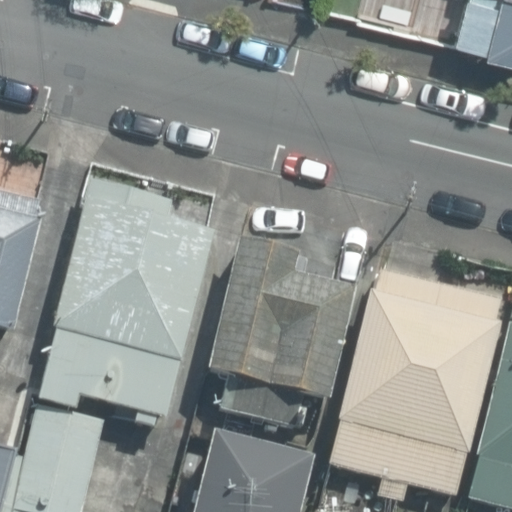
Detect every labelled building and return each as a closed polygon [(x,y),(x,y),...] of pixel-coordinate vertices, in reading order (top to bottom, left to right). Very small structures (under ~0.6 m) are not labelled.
[(511,0),(461,0),(452,34),(511,51),(511,0)] [(166,204),(86,184),(48,332),(52,333),(20,462),(16,461),(3,511),(79,511),(107,407),(138,414),(135,427),(151,431),(154,419),(165,421),(212,231),(161,221),(166,204)] [(0,331),(11,334),(39,221),(34,220),(37,206),(0,196),(0,331)] [(327,403),(350,289),(288,277),(292,257),(230,244),(203,372),(226,377),(218,415),(294,431),(301,398),(327,403)] [(378,496),(401,502),(406,485),(455,498),(499,326),(492,324),(497,301),(379,272),(373,295),(370,294),(328,463),(383,477),(378,496)] [(511,312),(507,331),(506,331),(464,499),(511,510),(511,312)] [(294,511),(307,463),(204,439),(186,511),(294,511)] [(0,504),(14,451),(0,447),(0,504)]
